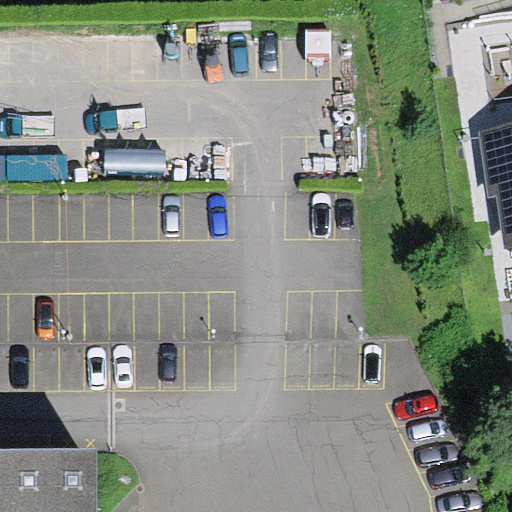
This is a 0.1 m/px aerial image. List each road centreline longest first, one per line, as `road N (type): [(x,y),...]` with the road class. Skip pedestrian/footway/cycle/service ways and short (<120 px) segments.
road 1 (unknown): [(273,422),(273,143),(259,98),(236,90),(0,93)]
road 2 (unknown): [(268,299),(0,302)]
